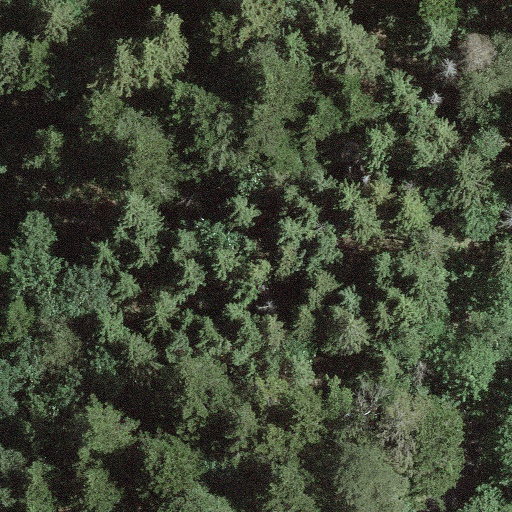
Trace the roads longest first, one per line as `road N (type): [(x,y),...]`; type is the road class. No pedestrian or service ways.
road 1 (track): [(511,129),(463,314),(455,380),(462,495)]
road 2 (unclassified): [(511,398),(451,511)]
